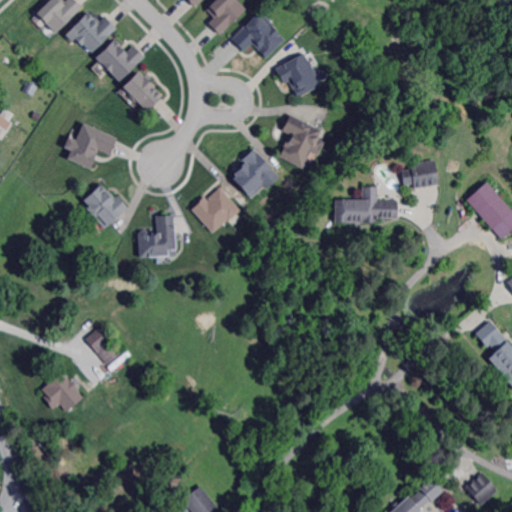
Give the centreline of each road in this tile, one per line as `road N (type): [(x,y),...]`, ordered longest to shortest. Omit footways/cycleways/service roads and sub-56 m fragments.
road 1 (residential): [(389,385),(498,290),(501,258),(483,238),(441,249),(404,291),(376,384)]
road 2 (residential): [(239,511),(285,458),(376,384),(389,385),(478,459),(511,474)]
road 3 (residential): [(159,171),(193,119),(195,77),(187,49),(138,0)]
